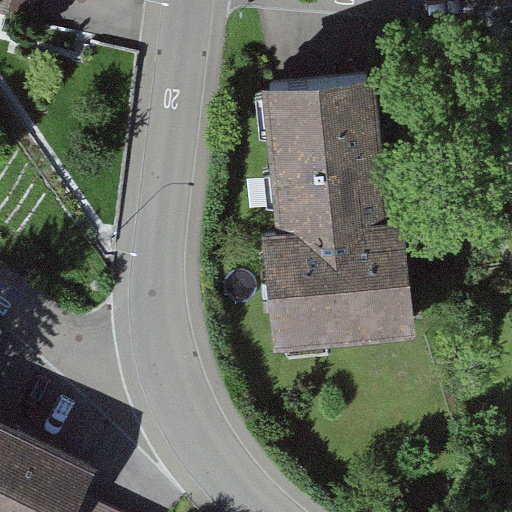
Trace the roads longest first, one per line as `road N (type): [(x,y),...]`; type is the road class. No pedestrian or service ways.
road 1 (residential): [(174,377),(154,262),(188,0)]
road 2 (residential): [(174,377),(116,370),(77,354),(0,301)]
road 3 (residential): [(263,511),(199,431),(174,377)]
